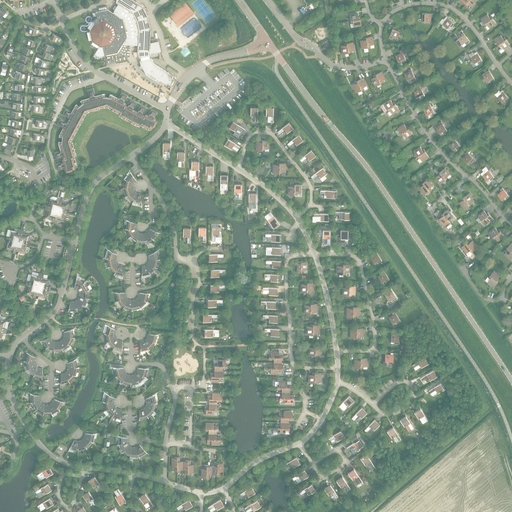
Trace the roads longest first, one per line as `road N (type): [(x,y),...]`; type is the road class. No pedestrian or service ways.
road 1 (residential): [(499,405),(276,72),(279,58)]
road 2 (tertiary): [(511,381),(388,197),(279,58)]
road 3 (residential): [(337,369),(293,367),(286,264),(315,254)]
road 4 (unclassified): [(337,352),(374,347),(362,264),(351,255),(315,254)]
road 5 (residential): [(0,155),(13,160),(32,58),(55,26)]
road 6 (unclassified): [(499,66),(450,7),(410,4),(381,22)]
road 7 (unclassified): [(385,59),(420,122),(469,176)]
road 8 (unclassified): [(57,174),(48,147),(53,120),(69,88),(103,77)]
